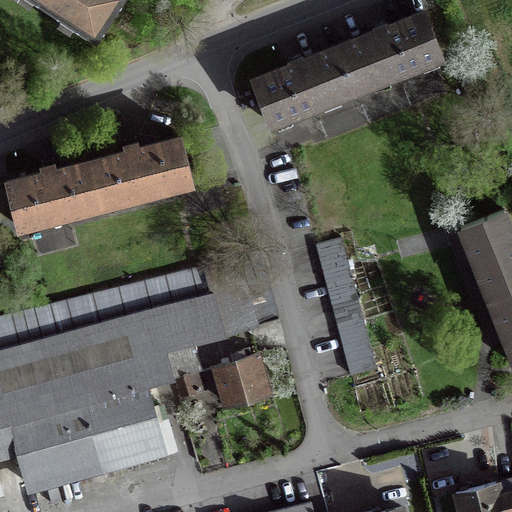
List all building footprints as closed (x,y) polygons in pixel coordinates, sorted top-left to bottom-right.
[(36,0),(93,37),(117,0),(36,0)] [(373,34),(338,48),(302,61),(301,59),(295,61),(288,64),(288,67),(252,81),(269,124),(355,90),(440,57),(423,14),(387,28),(385,26),(380,28),(373,31),(373,34)] [(123,147),(124,152),(87,161),(99,206),(121,200),(121,197),(172,184),(173,187),(191,182),(180,137),(138,148),(136,143),(123,147)] [(55,169),(53,165),(40,168),(40,173),(4,182),(16,227),(38,222),(37,219),(80,208),(81,211),(99,206),(87,161),(55,169)] [(511,234),(503,211),(460,228),(474,264),(488,298),(502,332),(511,357),(511,234)] [(340,239),(314,245),(349,376),(374,369),(340,239)] [(151,408),(145,387),(174,378),(179,396),(209,388),(219,386),(224,405),(267,393),(248,329),(254,328),(234,257),(203,266),(204,269),(55,306),(0,319),(0,459),(17,455),(26,485),(65,474),(100,464),(162,447),(155,422),(159,421),(158,414),(156,407),(151,408)] [(511,511),(511,477),(496,482),(496,483),(455,494),(459,511),(511,511)] [(271,511),(311,511),(309,503),(271,511)]
